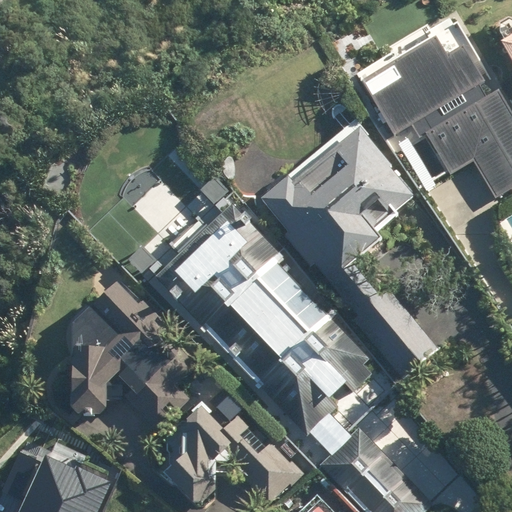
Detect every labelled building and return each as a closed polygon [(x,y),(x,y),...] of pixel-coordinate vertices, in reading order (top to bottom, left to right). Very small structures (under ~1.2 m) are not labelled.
[(460,24),(368,73),(400,133),(419,123),(427,139),(433,136),(457,179),(482,166),(498,197),(511,189),(511,97),(508,91),(499,96),(460,24)] [(365,123),(268,197),(294,231),(288,236),(313,270),(321,264),(362,319),(359,321),(404,380),(444,350),(371,254),(389,240),(385,234),(408,217),(403,211),(422,197),(365,123)] [(230,215),(165,279),(333,449),(320,461),(369,511),(433,511),(440,505),(359,423),(351,431),(336,416),(343,409),(335,401),(354,382),(361,389),(380,369),(277,264),(287,254),(248,214),(238,223),(230,215)] [(182,331),(130,284),(82,323),(79,414),(110,415),(111,390),(131,368),(181,414),(194,401),(179,388),(198,368),(171,343),(182,331)] [(207,405),(152,460),(203,511),(240,474),(270,503),(299,474),(242,419),(231,429),(207,405)] [(41,444),(9,511),(95,511),(112,476),(41,444)] [(338,511),(320,493),(300,511),(338,511)]
